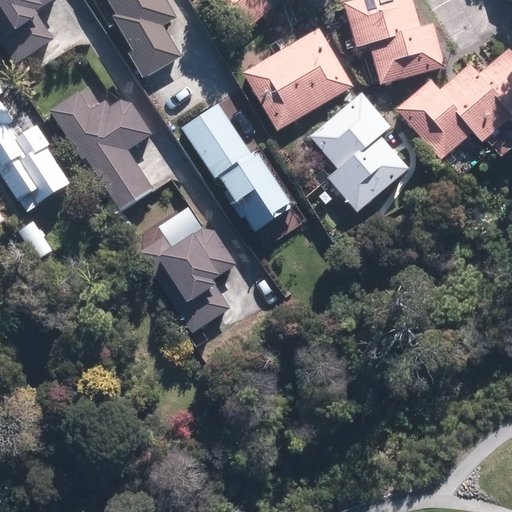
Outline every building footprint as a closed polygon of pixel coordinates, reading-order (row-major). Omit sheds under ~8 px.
[(0,0),(0,43),(14,65),(54,40),(35,11),(52,0),(0,0)] [(177,18),(166,0),(106,0),(115,14),(112,16),(132,51),(127,53),(142,79),(181,57),(163,26),(177,18)] [(269,8),(261,0),(215,0),(243,31),(269,8)] [(390,35),(416,28),(409,0),(354,0),(340,4),(352,49),(366,46),(391,39),(390,35)] [(391,39),(366,46),(377,86),(442,68),(430,25),(416,28),(390,35),(391,39)] [(273,132),(349,88),(315,29),(239,74),(273,132)] [(511,58),(505,50),(474,76),(492,96),(489,98),(506,119),(511,126),(511,58)] [(492,96),(474,76),(466,65),(435,91),(453,112),(449,114),(467,136),(475,145),(506,119),(489,98),(492,96)] [(435,162),(467,136),(449,114),(453,112),(435,91),(427,81),(391,110),(435,162)] [(79,92),(49,110),(115,214),(153,190),(127,149),(152,134),(133,104),(121,100),(110,107),(106,100),(91,110),(79,92)] [(357,155),(377,138),(388,128),(358,93),(306,137),(333,169),(334,169),(354,152),(357,155)] [(215,178),(251,234),(288,210),(251,153),(248,155),(216,104),(179,128),(212,180),(215,178)] [(65,185),(43,148),(45,147),(33,126),(13,139),(5,126),(9,123),(0,108),(0,180),(13,203),(15,202),(21,213),(65,185)] [(323,179),(352,213),(404,170),(377,138),(357,155),(354,152),(334,169),(323,179)] [(33,221),(17,231),(35,260),(51,251),(33,221)] [(164,236),(139,252),(191,334),(230,309),(211,280),(235,264),(214,230),(202,228),(192,234),(191,233),(170,246),(164,236)]
